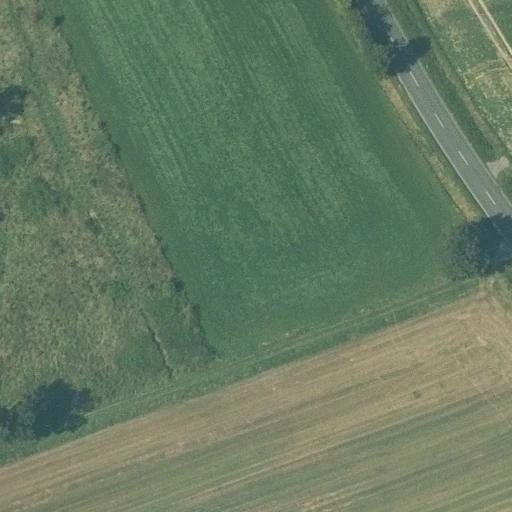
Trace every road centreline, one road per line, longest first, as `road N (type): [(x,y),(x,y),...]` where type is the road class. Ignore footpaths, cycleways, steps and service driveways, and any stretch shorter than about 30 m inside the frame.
road 1 (unclassified): [(511,254),(0,457)]
road 2 (secondary): [(369,0),(511,230)]
